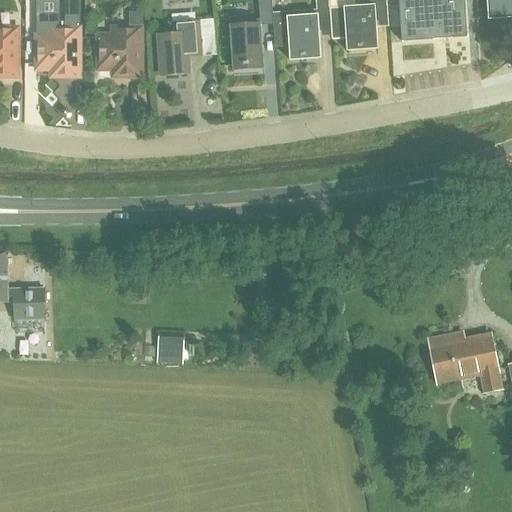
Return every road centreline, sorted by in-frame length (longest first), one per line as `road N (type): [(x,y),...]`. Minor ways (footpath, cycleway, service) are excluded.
road 1 (residential): [(0,136),(136,148),(489,96)]
road 2 (secondary): [(35,212),(287,201),(454,176)]
